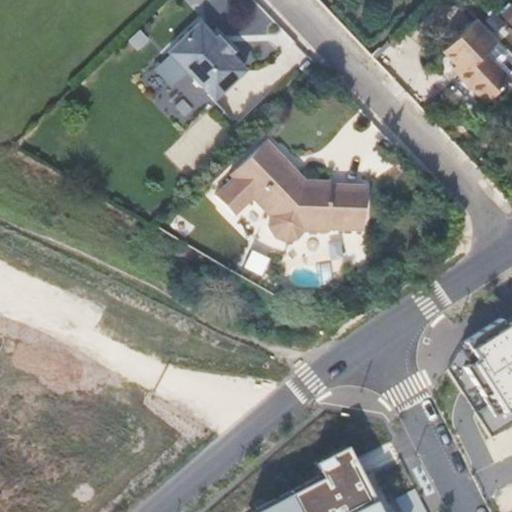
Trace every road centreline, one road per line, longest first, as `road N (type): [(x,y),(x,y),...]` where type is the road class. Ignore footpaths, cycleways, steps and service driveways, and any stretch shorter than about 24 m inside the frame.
road 1 (track): [(323,370),(0,213)]
road 2 (residential): [(511,236),(282,0)]
road 3 (residential): [(379,332),(158,511)]
road 4 (residential): [(468,511),(379,332)]
road 5 (residential): [(511,242),(379,332)]
